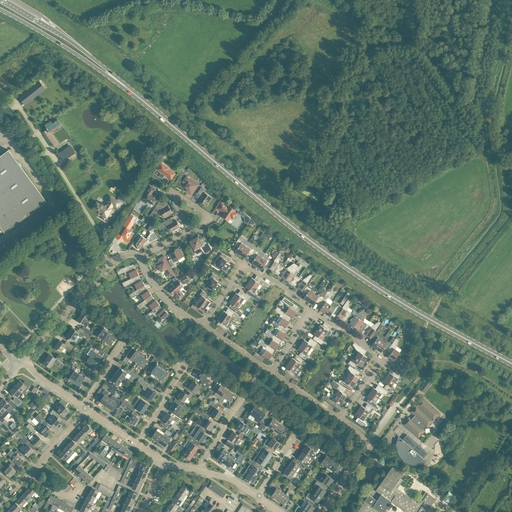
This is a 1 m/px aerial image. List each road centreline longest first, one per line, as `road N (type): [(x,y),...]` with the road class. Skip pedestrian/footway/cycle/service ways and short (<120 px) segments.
road 1 (secondary): [(511,363),(343,265),(127,88)]
road 2 (track): [(278,0),(259,25),(169,10),(97,26),(53,0)]
road 3 (track): [(429,361),(429,319),(510,214),(499,150)]
road 4 (residential): [(258,495),(297,428),(252,393),(243,391),(198,469)]
road 5 (residential): [(141,257),(127,253),(109,263),(28,361)]
road 6 (secondary): [(127,88),(62,33),(2,0)]
road 7 (residential): [(340,420),(376,355),(314,308)]
road 8 (secondary): [(0,9),(127,88)]
road 9 (residential): [(83,407),(123,337),(182,367)]
